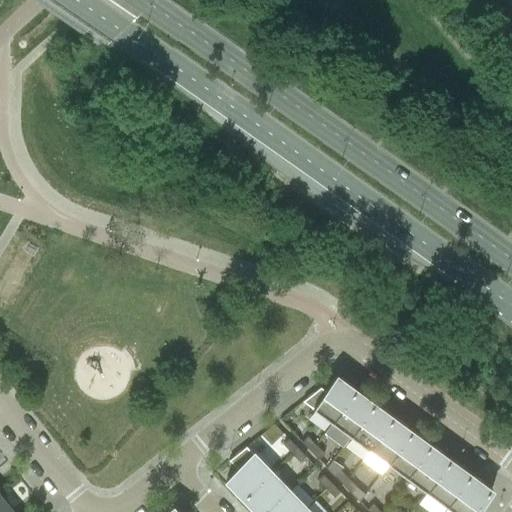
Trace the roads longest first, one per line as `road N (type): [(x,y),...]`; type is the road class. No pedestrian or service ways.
road 1 (trunk): [(70,0),(511,309)]
road 2 (trunk): [(511,262),(143,0)]
road 3 (residential): [(167,472),(326,347),(343,343)]
road 4 (residential): [(511,460),(343,343)]
road 5 (residential): [(84,511),(0,409)]
